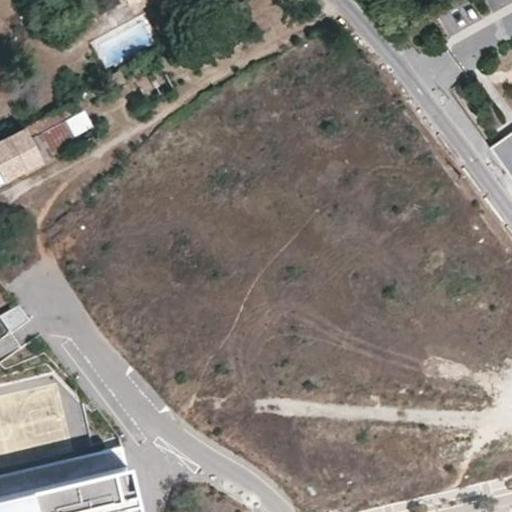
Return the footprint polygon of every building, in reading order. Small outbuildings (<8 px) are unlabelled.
[(145,53),(131,61),(140,76),(153,68),(145,53)] [(117,69),(113,71),(103,77),(114,97),(128,89),(117,69)] [(172,86),(164,73),(139,88),(146,101),(172,86)] [(73,95),(0,136),(0,181),(0,182),(60,148),(58,142),(89,125),(73,95)] [(511,128),(492,138),(511,181),(511,128)] [(136,511),(125,460),(124,460),(0,487),(0,511),(62,511),(63,511),(136,511)]
